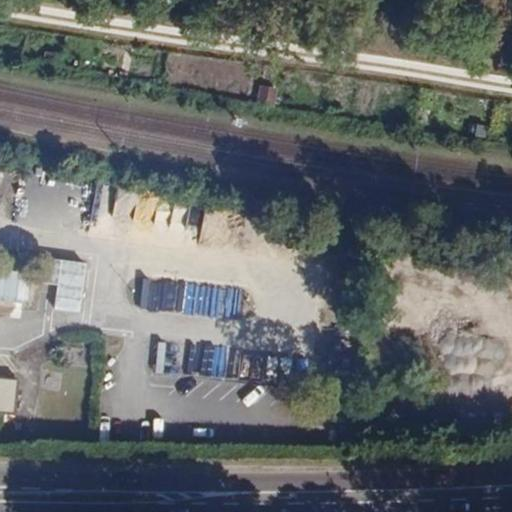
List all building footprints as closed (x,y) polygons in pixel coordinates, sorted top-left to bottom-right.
[(261,86),(256,104),(275,109),(280,91),(261,86)] [(188,226),(204,228),(207,202),(191,200),(188,226)] [(56,309),(84,312),(90,261),(52,257),(50,275),(14,271),(11,302),(33,304),(36,281),(59,283),(56,309)] [(141,307),(180,311),(183,281),(144,277),(141,307)] [(223,316),(235,316),(236,288),(223,288),(223,316)] [(0,410),(19,413),(23,378),(0,375),(0,410)]
